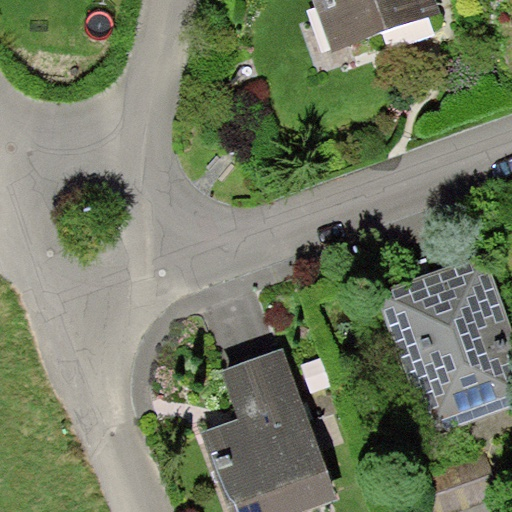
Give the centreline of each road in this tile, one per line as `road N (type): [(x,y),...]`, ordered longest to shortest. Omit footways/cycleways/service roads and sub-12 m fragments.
road 1 (residential): [(511,140),(239,235),(150,248)]
road 2 (residential): [(16,191),(5,225),(13,262),(25,280),(58,300),(115,293),(150,248)]
road 3 (track): [(139,511),(90,385),(77,303)]
road 4 (residential): [(161,0),(130,177)]
road 5 (residential): [(130,177),(102,160),(70,157),(39,168),(16,191)]
